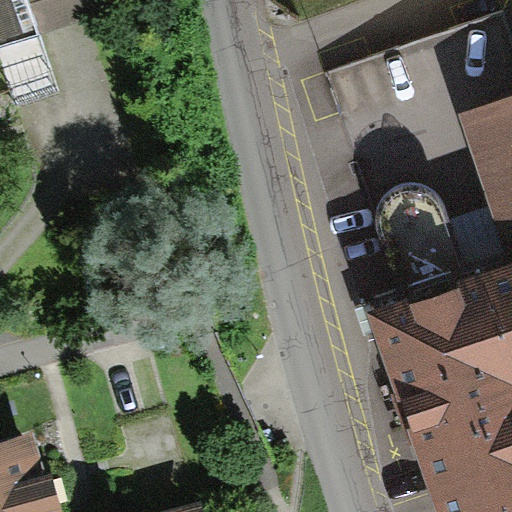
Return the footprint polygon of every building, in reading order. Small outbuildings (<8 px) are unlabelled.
[(0,0),(0,34),(38,21),(30,0),(0,0)] [(98,0),(30,0),(38,21),(41,29),(102,8),(98,0)] [(511,86),(466,103),(511,228),(511,86)] [(511,246),(368,298),(429,464),(446,511),(470,511),(511,497),(511,246)] [(55,511),(34,432),(0,440),(0,511),(201,511),(199,502),(161,511),(131,511),(130,509),(120,511),(55,511)]
